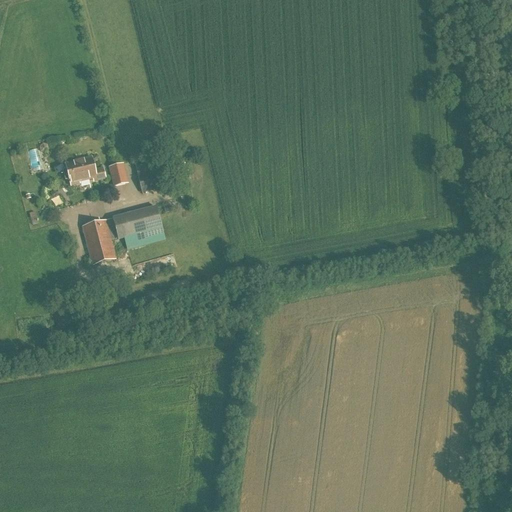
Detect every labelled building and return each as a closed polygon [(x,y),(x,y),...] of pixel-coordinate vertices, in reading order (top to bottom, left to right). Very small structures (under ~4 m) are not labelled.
[(93,158),(66,164),(72,186),(80,184),(80,182),(97,178),(97,177),(96,171),(93,158)] [(123,164),(111,167),(116,186),(127,184),(123,164)] [(162,169),(147,172),(146,165),(137,167),(143,193),(167,187),(162,169)] [(104,169),(96,171),(97,177),(97,178),(97,180),(106,178),(104,169)] [(157,207),(114,219),(119,238),(119,239),(125,237),(128,249),(166,239),(157,207)] [(114,219),(83,227),(93,266),(116,259),(111,240),(119,238),(114,219)]
